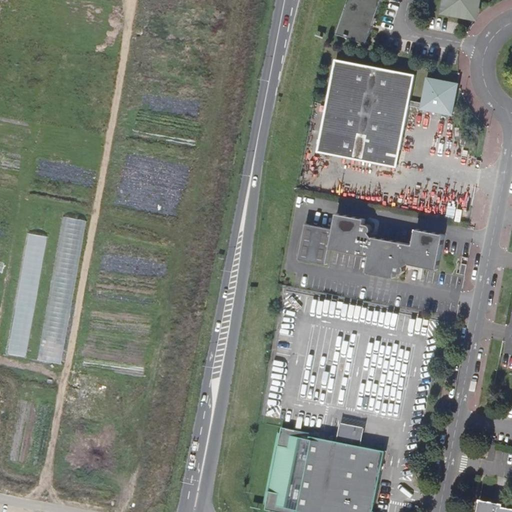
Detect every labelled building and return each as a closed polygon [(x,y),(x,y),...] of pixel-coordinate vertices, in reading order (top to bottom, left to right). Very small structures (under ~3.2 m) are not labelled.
[(348,0),(337,33),(367,44),(367,42),(382,0),(348,0)] [(447,0),(445,12),(476,18),(479,0),(447,0)] [(453,115),(460,83),(427,77),(423,102),(410,100),(415,75),(337,60),(319,151),(397,166),(409,106),(422,109),(453,115)] [(305,225),(298,259),(327,265),(330,250),(369,257),(366,272),(395,277),(396,274),(401,275),(403,274),(404,274),(405,272),(405,270),(405,267),(408,264),(438,270),(445,235),(416,230),(413,245),(372,237),(370,232),(372,231),(372,229),(372,227),(370,225),(369,225),(364,224),(365,219),(337,214),(334,230),(305,225)] [(28,353),(44,234),(28,232),(18,305),(28,306),(27,313),(16,311),(10,351),(28,353)] [(463,276),(466,258),(460,257),(456,275),(463,276)] [(53,341),(53,354),(62,354),(62,341),(53,341)] [(340,420),(336,439),(360,444),(364,425),(340,420)] [(360,444),(336,439),(319,436),(320,433),(281,425),(265,508),(285,511),(372,511),(385,449),(360,444)] [(496,445),(490,444),(487,461),(493,461),(496,445)] [(511,511),(511,508),(503,507),(504,504),(480,499),(477,511),(511,511)]
